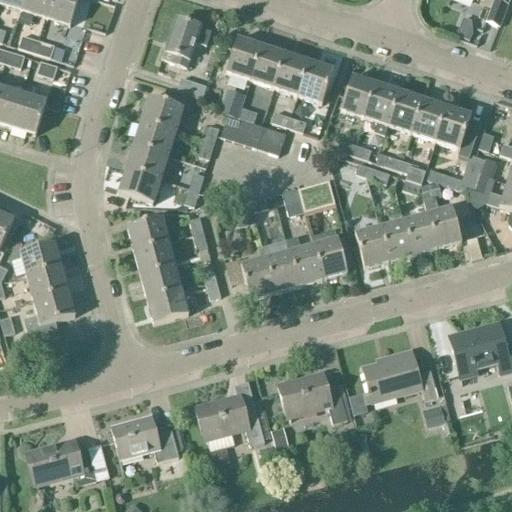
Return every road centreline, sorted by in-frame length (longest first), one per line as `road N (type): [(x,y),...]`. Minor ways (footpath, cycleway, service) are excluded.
road 1 (residential): [(129,384),(81,200),(84,167),(139,0)]
road 2 (residential): [(239,353),(511,279)]
road 3 (residential): [(239,353),(207,234),(210,197),(306,156)]
road 4 (residential): [(511,84),(381,43)]
road 5 (residential): [(129,384),(0,418)]
road 6 (residential): [(381,43),(255,0)]
